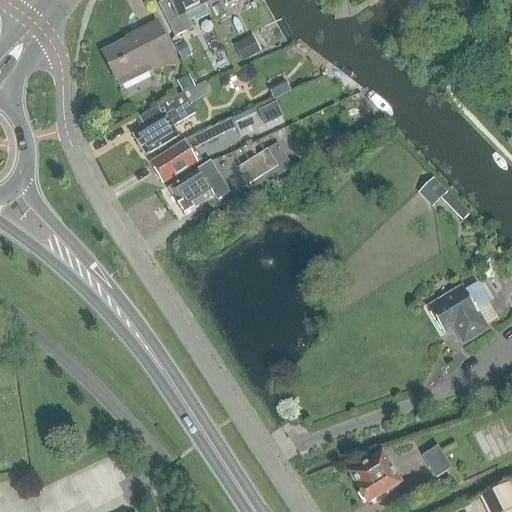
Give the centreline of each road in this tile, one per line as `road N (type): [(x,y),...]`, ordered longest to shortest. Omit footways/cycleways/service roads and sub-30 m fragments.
road 1 (unclassified): [(301,511),(82,171),(64,130),(60,67),(34,23)]
road 2 (primary): [(174,390),(153,343),(39,210),(23,171)]
road 3 (primary): [(0,223),(81,290),(174,390)]
road 4 (primary): [(254,511),(174,390)]
